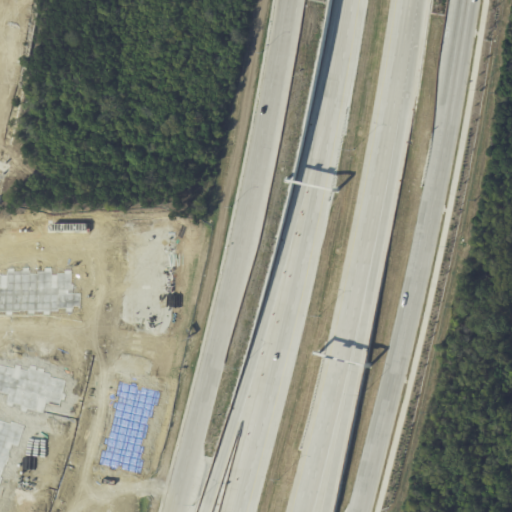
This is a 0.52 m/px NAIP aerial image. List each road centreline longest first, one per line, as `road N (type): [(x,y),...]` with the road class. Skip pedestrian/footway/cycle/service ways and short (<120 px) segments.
road 1 (secondary): [(363,511),(400,378),(468,45)]
road 2 (motorway): [(329,97),(202,511)]
road 3 (motorway): [(329,97),(277,368),(238,511)]
road 4 (motorway): [(365,263),(409,0)]
road 5 (secondary): [(237,256),(171,511)]
road 6 (motorway): [(298,511),(365,263)]
road 7 (motorway): [(324,511),(362,329),(365,263)]
road 8 (secondary): [(280,60),(237,256)]
